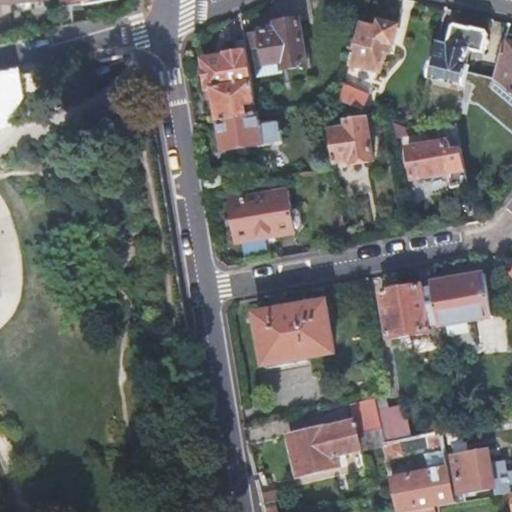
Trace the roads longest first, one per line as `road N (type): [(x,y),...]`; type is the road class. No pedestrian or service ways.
road 1 (residential): [(203,288),(497,238),(511,220)]
road 2 (residential): [(161,24),(203,288)]
road 3 (residential): [(203,288),(242,511)]
road 4 (residential): [(161,24),(0,61)]
